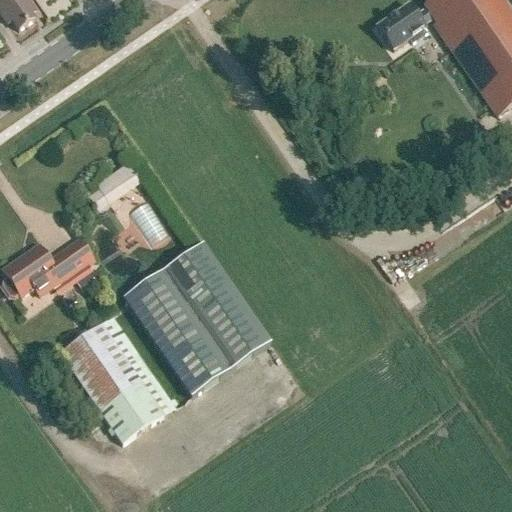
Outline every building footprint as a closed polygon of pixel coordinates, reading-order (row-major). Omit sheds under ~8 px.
[(0,0),(0,18),(7,28),(11,25),(18,35),(34,24),(30,19),(35,16),(24,0),(0,0)] [(377,31),(393,55),(425,33),(422,29),(433,22),(438,29),(435,31),(497,121),(511,110),(511,19),(498,0),(440,0),(425,11),(426,13),(416,20),(409,10),(377,31)] [(150,202),(138,210),(157,242),(169,235),(150,202)] [(19,300),(20,302),(34,293),(39,301),(58,288),(59,290),(94,265),(80,244),(49,266),(38,251),(2,276),(7,283),(2,286),(1,292),(8,302),(14,303),(19,300)] [(202,249),(123,303),(191,402),(270,347),(202,249)] [(74,285),(81,296),(95,287),(88,276),(74,285)] [(60,359),(122,450),(175,414),(112,323),(60,359)] [(78,427),(87,439),(98,430),(89,418),(78,427)]
